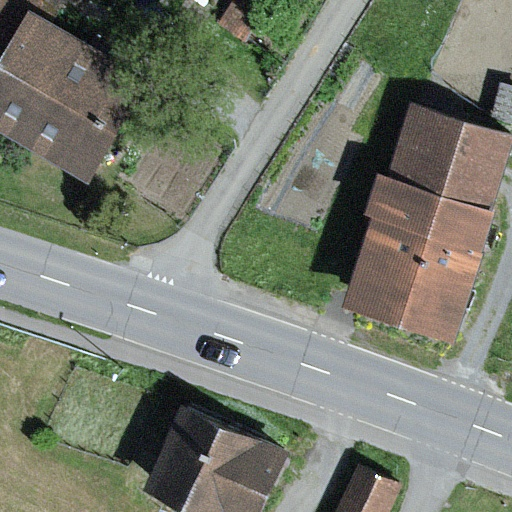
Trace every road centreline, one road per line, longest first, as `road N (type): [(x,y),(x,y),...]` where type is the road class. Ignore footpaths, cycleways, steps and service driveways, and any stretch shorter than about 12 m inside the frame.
road 1 (primary): [(511,438),(162,316)]
road 2 (unclassified): [(348,0),(192,252),(162,316)]
road 3 (primary): [(162,316),(0,263)]
road 4 (track): [(289,511),(356,381)]
